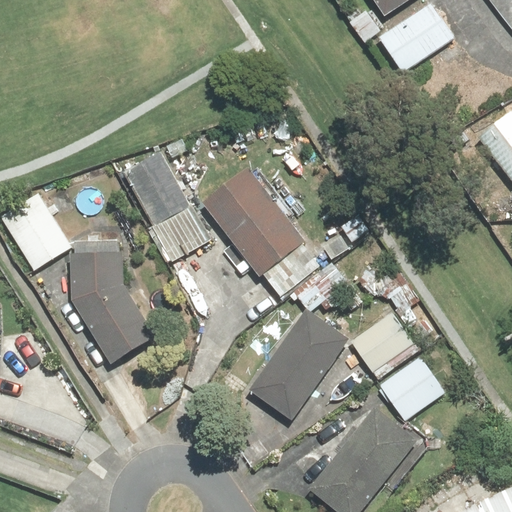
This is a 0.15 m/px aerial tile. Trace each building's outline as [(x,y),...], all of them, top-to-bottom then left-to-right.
[(372,0),(387,21),(417,0),(372,0)] [(432,5),(380,40),(403,75),(455,40),(432,5)] [(370,6),(348,23),(367,47),(389,29),(370,6)] [(511,115),(508,112),(476,141),(511,180),(511,115)] [(162,152),(124,173),(173,265),(212,244),(162,152)] [(251,170),(203,207),(260,279),(307,243),(251,170)] [(40,194),(0,218),(34,274),(74,250),(40,194)] [(340,228),(345,234),(330,246),(339,258),(356,245),(354,244),(370,232),(358,215),(340,228)] [(72,257),(73,304),(112,368),(158,340),(126,289),(125,256),(72,257)] [(332,264),(295,293),(312,315),(349,285),(332,264)] [(308,313),(251,393),(293,424),(351,343),(308,313)] [(394,314),(352,342),(373,374),(415,346),(394,314)] [(421,357),(380,386),(407,423),(447,393),(421,357)] [(375,410),(309,492),(334,511),(364,511),(419,444),(375,410)]
